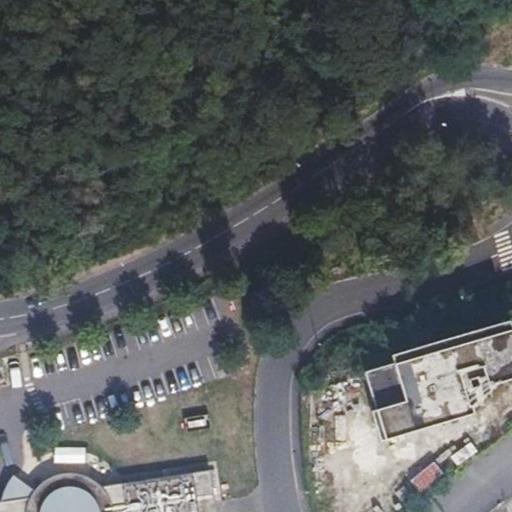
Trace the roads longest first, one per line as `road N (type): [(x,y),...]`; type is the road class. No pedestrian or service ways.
road 1 (tertiary): [(0,320),(152,272),(424,101)]
road 2 (unclassified): [(511,247),(354,298),(311,320),(293,341),(270,386),(288,511)]
